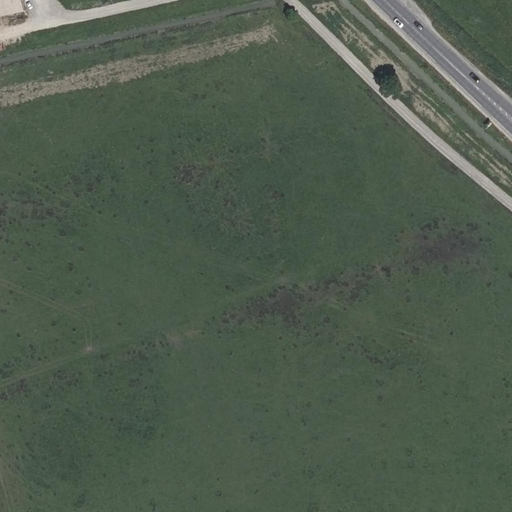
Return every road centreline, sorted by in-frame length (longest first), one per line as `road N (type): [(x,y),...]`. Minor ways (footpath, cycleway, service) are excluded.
road 1 (track): [(290,0),(511,204)]
road 2 (track): [(0,33),(152,0)]
road 3 (primary): [(389,0),(498,106)]
